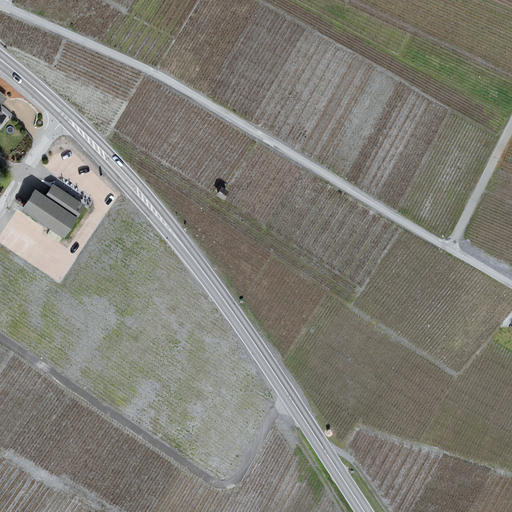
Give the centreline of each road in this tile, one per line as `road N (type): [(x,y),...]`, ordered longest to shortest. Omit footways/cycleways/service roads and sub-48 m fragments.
road 1 (track): [(0,3),(210,106),(511,280)]
road 2 (tertiary): [(65,116),(220,294),(364,511)]
road 3 (track): [(280,407),(226,485),(0,337)]
road 4 (track): [(344,511),(280,407),(289,396)]
road 5 (track): [(446,245),(511,126)]
road 6 (track): [(0,451),(108,511)]
